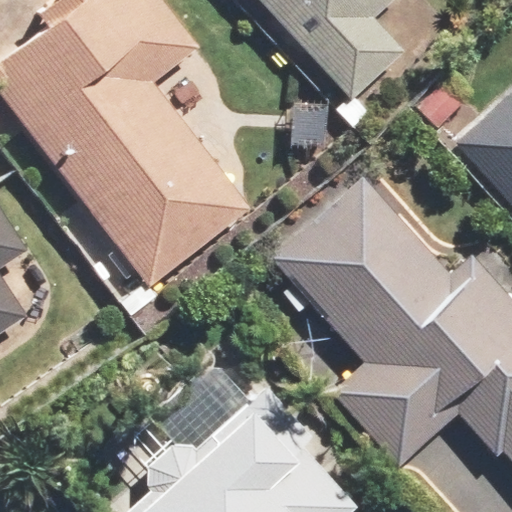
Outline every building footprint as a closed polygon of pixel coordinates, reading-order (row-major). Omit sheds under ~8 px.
[(199,47),(160,0),(66,0),(0,54),(0,105),(152,290),(255,206),(154,83),(199,47)] [(247,0),(342,106),(405,51),(374,16),(391,0),(247,0)] [(511,78),(445,139),(511,212),(511,78)] [(320,93),(282,91),(280,142),(318,143),(320,93)] [(511,478),(511,302),(467,251),(443,271),(358,172),(261,255),(354,363),(324,388),(391,466),(455,411),(511,478)] [(0,329),(24,315),(0,276),(0,267),(26,251),(0,210),(0,329)] [(260,383),(113,511),(344,511),(361,498),(260,383)]
